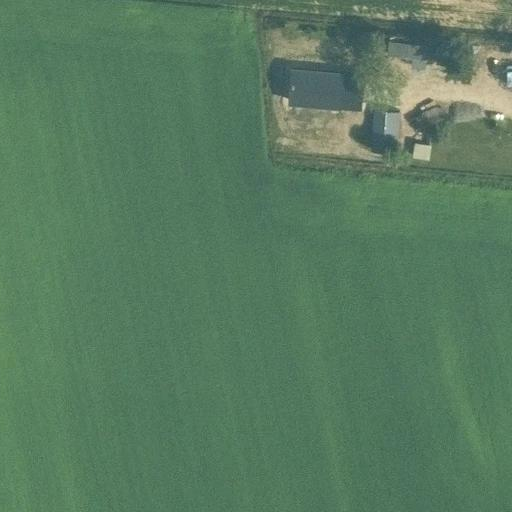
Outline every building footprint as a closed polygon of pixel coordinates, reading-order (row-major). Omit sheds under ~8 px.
[(430,42),(389,38),(387,53),(428,57),(430,42)] [(292,101),(370,107),(373,73),(295,67),(292,101)] [(408,84),(457,88),(458,76),(409,72),(408,84)] [(423,133),(448,122),(440,105),(438,106),(437,103),(421,110),(423,113),(416,116),(423,133)] [(370,149),(395,151),(399,107),(374,105),(370,149)]
